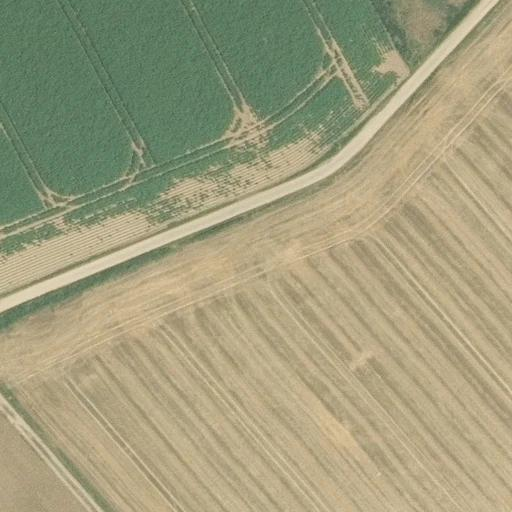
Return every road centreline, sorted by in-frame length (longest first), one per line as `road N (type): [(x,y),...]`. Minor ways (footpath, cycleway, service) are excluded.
road 1 (track): [(511,11),(348,185),(0,330)]
road 2 (track): [(0,410),(88,511)]
